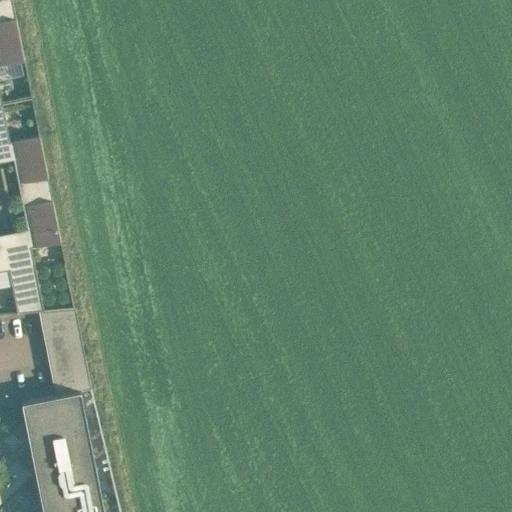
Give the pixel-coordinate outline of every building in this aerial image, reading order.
[(0,0),(0,8),(14,6),(12,0),(0,0)] [(0,103),(2,103),(0,94),(0,63),(24,58),(21,44),(14,6),(0,8),(0,103)] [(2,103),(0,103),(0,160),(18,157),(20,167),(19,168),(24,193),(50,187),(45,164),(39,135),(9,141),(2,103)] [(15,241),(0,243),(0,270),(8,269),(17,311),(17,312),(38,310),(43,309),(31,246),(60,240),(50,187),(24,193),(29,217),(30,217),(32,228),(13,232),(15,241)] [(74,307),(43,309),(38,310),(55,394),(21,401),(43,511),(104,511),(81,390),(91,388),(74,306),(74,307)]
